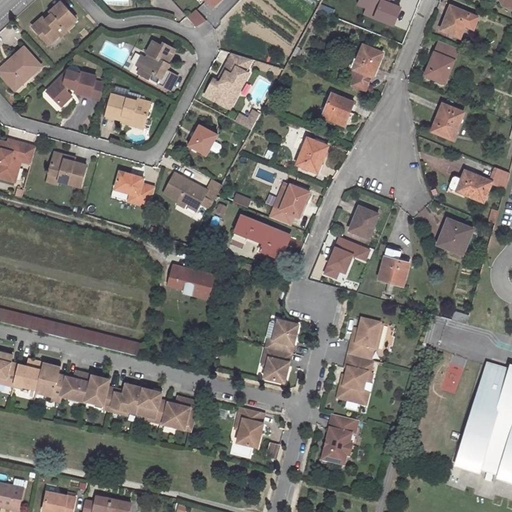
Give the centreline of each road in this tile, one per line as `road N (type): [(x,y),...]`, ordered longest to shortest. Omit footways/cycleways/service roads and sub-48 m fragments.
road 1 (residential): [(0,109),(10,122),(144,159),(164,151),(207,71),(206,51),(188,34),(161,26),(105,22),(87,0)]
road 2 (residential): [(302,409),(0,331)]
road 3 (residential): [(430,0),(305,275)]
road 4 (residential): [(302,409),(330,306),(306,300),(305,275)]
